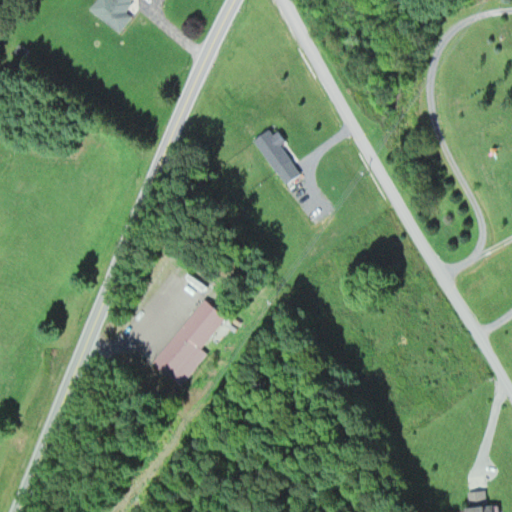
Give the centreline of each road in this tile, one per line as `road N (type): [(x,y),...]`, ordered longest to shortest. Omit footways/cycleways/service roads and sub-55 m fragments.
road 1 (secondary): [(16,511),(198,77),(239,0)]
road 2 (residential): [(296,0),(511,425)]
